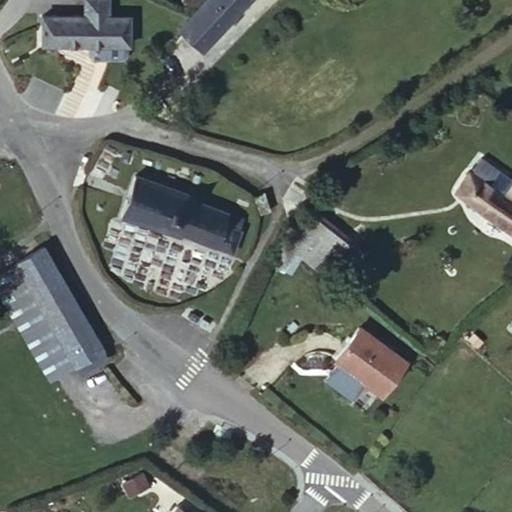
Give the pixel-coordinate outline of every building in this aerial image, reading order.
[(83,0),(82,17),(106,17),(104,0),(83,0)] [(203,0),(185,21),(208,42),(245,0),(203,0)] [(38,15),(37,41),(82,41),(82,52),(86,57),(115,57),(119,52),(120,41),(121,41),(123,18),(106,17),(82,17),(38,15)] [(511,179),(510,179),(508,182),(476,161),(467,172),(481,182),(511,202),(511,179)] [(481,182),(467,172),(453,192),(465,203),(481,182)] [(189,197),(184,191),(133,177),(120,217),(174,235),(182,232),(231,250),(239,229),(237,218),(225,214),(225,208),(189,197)] [(511,202),(481,182),(465,203),(511,236),(511,202)] [(302,218),(277,242),(295,256),(318,274),(339,250),(302,218)] [(295,256),(277,242),(253,295),(262,299),(275,270),(284,276),(295,256)] [(42,248),(15,263),(73,365),(101,349),(42,248)] [(348,258),(339,250),(318,274),(329,281),(348,258)] [(73,365),(15,263),(0,271),(0,294),(47,380),(73,365)] [(332,359),(357,378),(376,393),(401,365),(352,326),(327,355),(332,359)] [(107,362),(101,349),(73,365),(80,377),(107,362)] [(343,395),(357,378),(332,359),(318,375),(343,395)]
